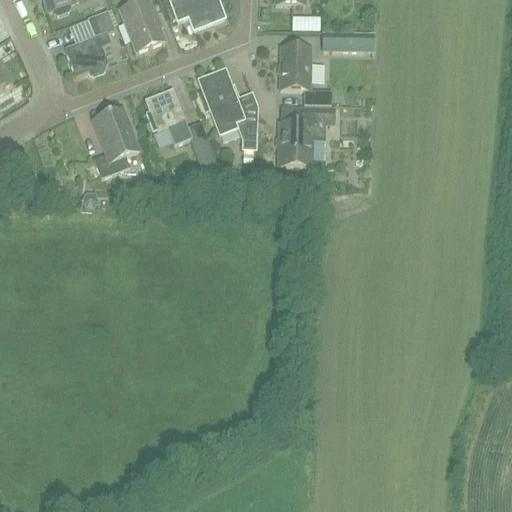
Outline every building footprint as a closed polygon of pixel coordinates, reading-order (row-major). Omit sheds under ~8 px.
[(39,0),(46,18),(52,15),(53,18),(58,20),(69,16),(71,11),(70,8),(79,5),(77,0),(39,0)] [(136,57),(164,46),(146,0),(133,0),(137,8),(119,15),(136,57)] [(225,22),(216,0),(160,0),(163,5),(162,6),(168,20),(167,21),(170,28),(188,22),(193,35),(225,22)] [(275,0),(275,8),(304,9),(304,0),(275,0)] [(101,51),(111,47),(107,38),(114,35),(107,15),(86,22),(94,41),(64,52),(75,81),(87,76),(92,81),(105,76),(106,69),(108,68),(101,51)] [(80,20),(44,37),(49,47),(65,40),(69,48),(89,38),(80,20)] [(331,109),(331,94),(309,94),(310,52),(280,52),(279,94),(304,94),(303,109),(331,109)] [(0,69),(0,97),(12,91),(0,69)] [(245,123),(237,102),(225,72),(198,83),(219,139),(238,132),(236,127),(245,123)] [(145,104),(149,116),(145,117),(152,136),(157,134),(157,136),(174,130),(181,147),(192,142),(172,93),(145,104)] [(333,129),(334,113),(301,113),(301,127),(278,127),(278,171),(311,172),(312,142),(323,142),(324,129),(333,129)] [(101,183),(115,177),(129,172),(125,161),(139,155),(132,138),(128,139),(118,114),(93,124),(106,158),(94,163),(101,183)] [(256,153),(256,130),(243,130),(243,144),(242,153),(256,153)] [(207,143),(192,149),(202,175),(217,169),(207,143)] [(34,179),(31,180),(25,183),(30,196),(31,195),(39,192),(34,179)]
